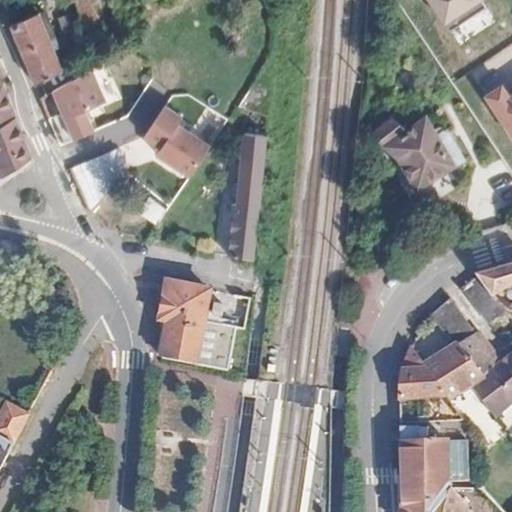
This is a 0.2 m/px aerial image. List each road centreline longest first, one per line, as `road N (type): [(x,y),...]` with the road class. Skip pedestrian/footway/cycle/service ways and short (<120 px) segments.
road 1 (residential): [(511,243),(425,283),(385,337),(372,388),(377,511)]
road 2 (residential): [(121,511),(131,356),(116,298),(71,250)]
road 3 (residential): [(71,250),(73,228),(0,49)]
